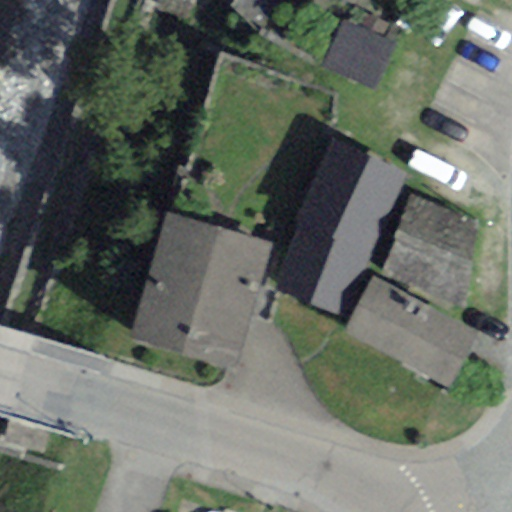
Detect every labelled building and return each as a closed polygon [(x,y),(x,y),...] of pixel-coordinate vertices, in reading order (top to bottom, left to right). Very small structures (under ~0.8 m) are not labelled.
[(373,92),(397,42),(385,36),(392,21),(362,7),(355,22),(346,18),(322,68),(373,92)] [(405,167),(331,137),(272,283),(346,313),(405,167)] [(412,197),(380,268),(459,307),(480,223),(412,197)] [(272,245),(164,215),(128,342),(237,372),(272,245)] [(480,335),(374,278),(341,335),(447,392),(480,335)]
